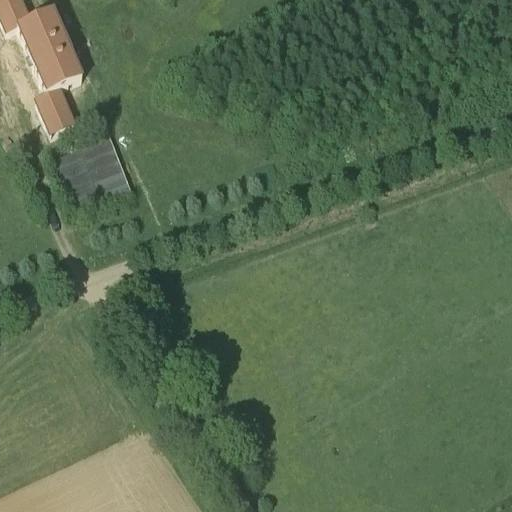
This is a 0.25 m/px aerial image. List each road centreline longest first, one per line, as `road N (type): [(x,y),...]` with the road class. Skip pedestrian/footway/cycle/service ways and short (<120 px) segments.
road 1 (unclassified): [(511,120),(85,272)]
road 2 (unclassified): [(85,272),(245,511)]
